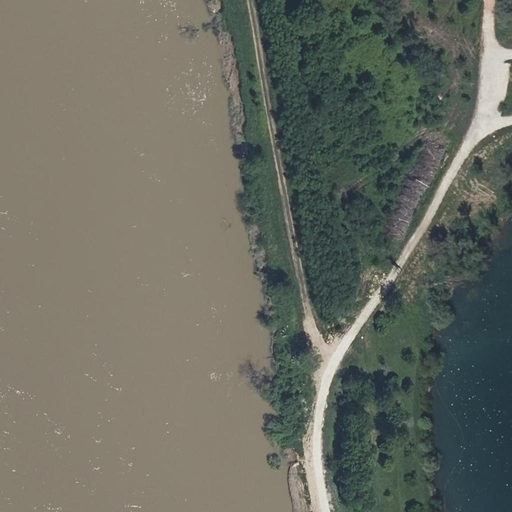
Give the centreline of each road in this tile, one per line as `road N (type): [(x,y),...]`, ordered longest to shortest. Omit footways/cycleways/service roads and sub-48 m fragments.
road 1 (track): [(363,315),(346,190),(374,162),(427,139),(461,106),(480,73),(494,0)]
road 2 (track): [(327,369),(417,243),(470,147),(511,125)]
